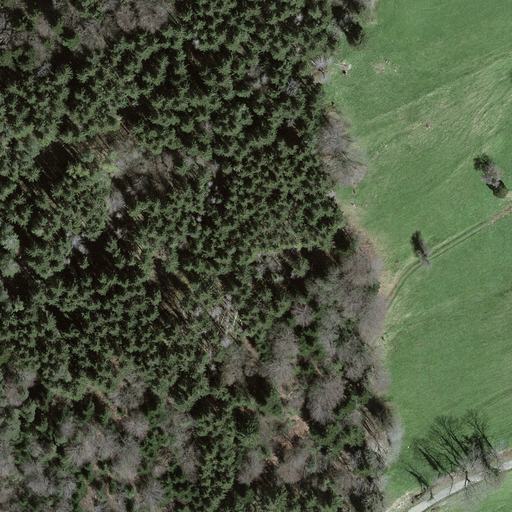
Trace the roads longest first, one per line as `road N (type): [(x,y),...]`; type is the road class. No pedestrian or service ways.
road 1 (track): [(205,511),(303,424),(350,365),(405,270),(511,205)]
road 2 (track): [(14,275),(179,267),(288,278),(352,227)]
road 3 (track): [(14,275),(50,144),(94,125)]
